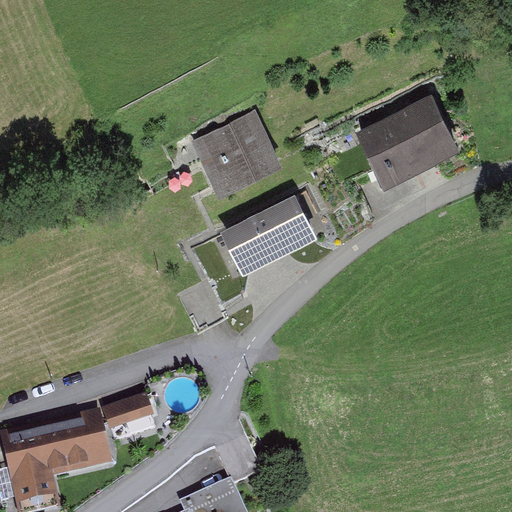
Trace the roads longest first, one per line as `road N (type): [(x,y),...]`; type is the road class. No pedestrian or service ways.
road 1 (unclassified): [(511,171),(437,196),(315,275),(242,356)]
road 2 (residential): [(242,356),(206,348),(0,417)]
road 3 (residential): [(242,356),(204,427),(100,511)]
